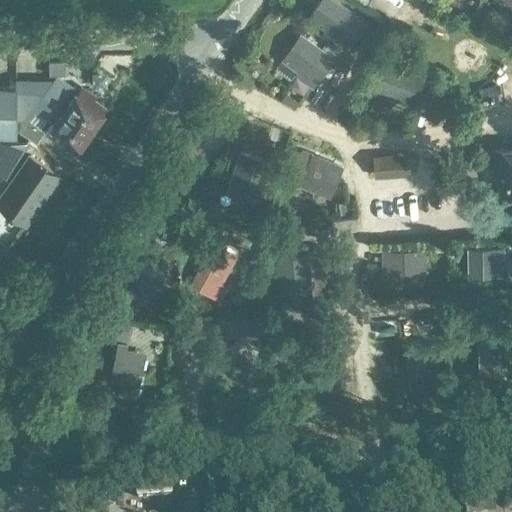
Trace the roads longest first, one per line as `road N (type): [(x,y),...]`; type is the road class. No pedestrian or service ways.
road 1 (unclassified): [(0,359),(221,45)]
road 2 (unclassified): [(0,42),(221,45)]
